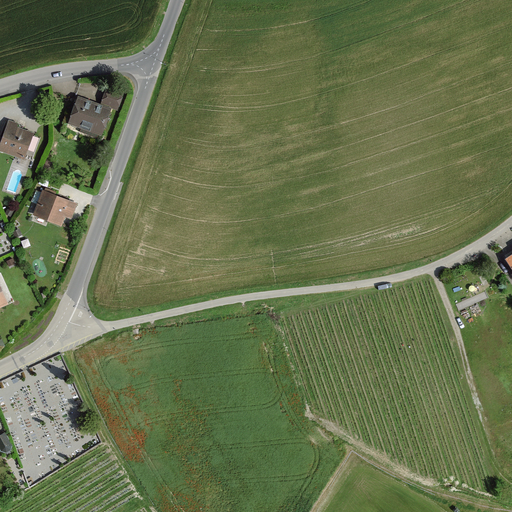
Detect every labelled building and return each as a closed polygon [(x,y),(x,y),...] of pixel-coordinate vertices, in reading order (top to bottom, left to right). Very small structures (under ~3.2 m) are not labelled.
[(108,88),(103,103),(118,109),(123,93),(108,88)] [(112,110),(82,99),(73,123),(103,134),(112,110)] [(20,125),(12,122),(6,139),(0,136),(0,147),(2,148),(2,150),(26,158),(35,134),(19,128),(20,125)] [(54,163),(48,160),(45,169),(51,171),(54,163)] [(43,191),(34,213),(60,224),(64,215),(70,217),(76,203),(43,191)] [(0,307),(9,304),(0,282),(0,307)] [(6,432),(0,435),(0,448),(2,452),(7,453),(11,450),(13,445),(6,432)]
